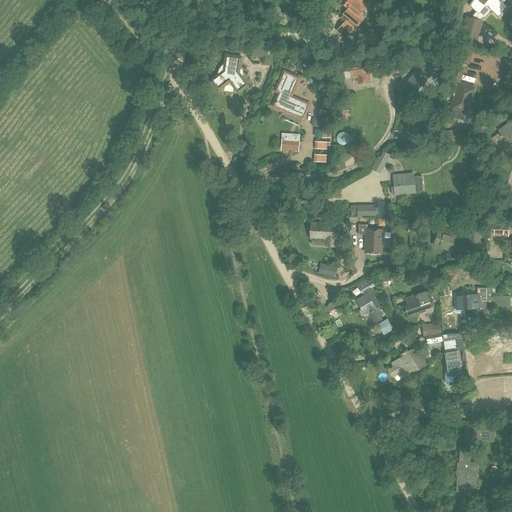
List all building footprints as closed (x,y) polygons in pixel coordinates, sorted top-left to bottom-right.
[(281,0),(279,6),(286,9),(298,15),(304,0),(281,0)] [(364,9),(367,4),(362,0),(348,0),(344,5),(347,8),(340,16),(354,28),(357,25),(366,15),(365,9),(364,9)] [(473,0),(468,6),(478,15),(485,6),(498,17),(507,7),(503,3),(506,0),(473,0)] [(322,7),(316,4),(310,14),(316,17),(322,7)] [(480,20),(466,19),(464,38),(478,40),(480,20)] [(357,45),(378,46),(379,33),(374,33),(375,30),(369,29),(369,33),(364,33),(364,38),(357,38),(357,45)] [(460,62),(470,65),(474,48),(464,45),(460,62)] [(274,48),(251,46),(250,57),(263,57),(262,65),(273,65),(274,48)] [(243,56),(225,53),(224,65),(222,66),(221,67),(219,69),(219,71),(218,74),(210,81),(219,92),(228,85),(232,86),(238,94),(250,86),(242,75),(244,75),(242,69),(241,69),(243,56)] [(380,59),(382,74),(397,73),(396,57),(380,59)] [(370,66),(369,59),(362,60),(362,59),(345,62),(346,69),(345,69),(347,82),(355,80),(355,81),(361,80),(362,86),(370,85),(369,77),(372,77),(371,71),(370,71),(369,66),(370,66)] [(425,62),(417,72),(406,85),(416,93),(419,89),(428,97),(442,79),(439,76),(440,74),(425,62)] [(451,109),(453,109),(451,117),(464,121),(466,113),(467,113),(474,88),(459,84),(463,70),(455,68),(451,82),(452,83),(449,95),(455,96),(451,109)] [(289,112),(290,110),(305,116),(310,104),(291,96),(299,79),(285,73),(278,90),(281,92),(275,106),(289,112)] [(348,108),(338,105),(335,118),(347,119),(347,114),(349,114),(350,110),(348,110),(348,108)] [(456,129),(442,131),(443,141),(457,139),(456,129)] [(496,157),(511,144),(511,129),(503,136),(500,133),(486,143),(496,157)] [(413,130),(399,131),(399,140),(413,140),(413,130)] [(345,132),(342,132),(339,134),(337,137),(337,140),(339,143),(342,145),(345,145),(348,143),(350,140),(350,137),(348,134),(345,132)] [(283,140),(282,151),(284,151),(284,154),(288,154),(288,152),(300,152),(301,141),(283,140)] [(380,174),(391,155),(383,151),(380,157),(378,156),(371,169),(380,174)] [(410,177),(410,173),(394,175),(395,187),(392,188),(392,195),(396,195),(412,193),(412,192),(424,191),(422,176),(418,176),(410,177)] [(377,205),(358,204),(359,216),(377,215),(377,205)] [(414,232),(415,220),(402,219),(402,228),(407,228),(406,232),(414,232)] [(508,224),(491,223),(491,235),(508,236),(508,224)] [(312,224),(311,238),(312,238),(311,245),(324,246),(333,246),(334,236),(334,233),(343,233),(344,226),(335,225),(312,224)] [(367,225),(359,225),(359,235),(366,235),(366,253),(382,254),(383,230),(367,230),(367,225)] [(482,244),(479,227),(479,225),(466,227),(469,246),(482,244)] [(439,231),(435,244),(452,250),(457,237),(439,231)] [(466,260),(455,263),(456,270),(467,267),(466,260)] [(338,267),(321,263),(319,273),(336,277),(338,267)] [(375,324),(383,319),(377,309),(381,307),(375,296),(377,295),(373,288),(376,286),(372,277),(358,285),(363,293),(366,292),(367,294),(357,300),(368,319),(371,317),(375,324)] [(488,306),(487,300),(487,288),(478,289),(478,294),(455,295),(455,309),(457,309),(457,311),(465,310),(465,307),(488,306)] [(406,306),(409,315),(422,310),(423,312),(427,311),(426,309),(436,306),(430,290),(415,295),(406,298),(409,305),(406,306)] [(493,297),(493,300),(492,310),(510,310),(510,297),(493,297)] [(389,319),(379,325),(385,336),(395,330),(389,319)] [(440,325),(423,327),(424,336),(441,335),(440,325)] [(507,331),(489,331),(490,341),(507,341),(507,331)] [(446,351),(444,352),(446,363),(445,374),(454,375),(454,376),(456,376),(456,375),(462,375),(457,349),(455,350),(453,341),(445,342),(446,351)] [(363,348),(359,345),(353,351),(357,354),(363,348)] [(401,357),(394,360),(406,381),(420,373),(408,352),(401,357)] [(446,397),(446,407),(472,407),(472,397),(446,397)] [(494,441),(494,428),(466,427),(465,441),(494,441)] [(476,486),(477,464),(458,463),(457,486),(465,486),(465,491),(467,492),(474,492),(476,491),(476,486)]
